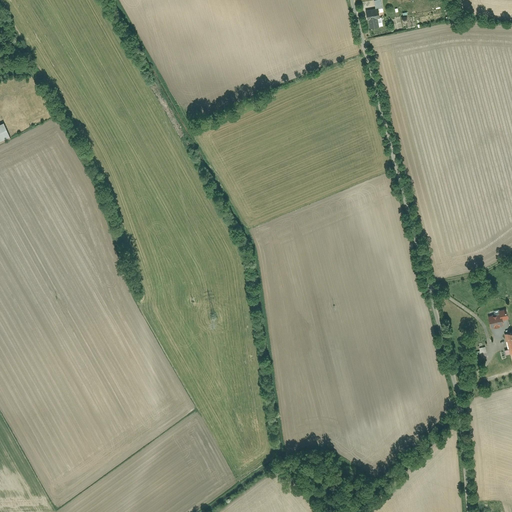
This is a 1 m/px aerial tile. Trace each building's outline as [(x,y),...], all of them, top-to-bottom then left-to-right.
[(384,10),(382,0),(374,2),(375,10),(366,12),(370,31),(384,28),(383,23),(381,24),(380,19),(384,18),(382,11),(384,10)] [(0,127),(0,143),(12,138),(6,125),(0,127)] [(508,310),(500,311),(501,315),(489,318),(491,330),(505,327),(504,320),(510,319),(508,310)] [(511,333),(505,335),(509,349),(497,352),(502,369),(511,366),(511,333)] [(487,347),(481,349),(483,358),(489,357),(487,347)]
